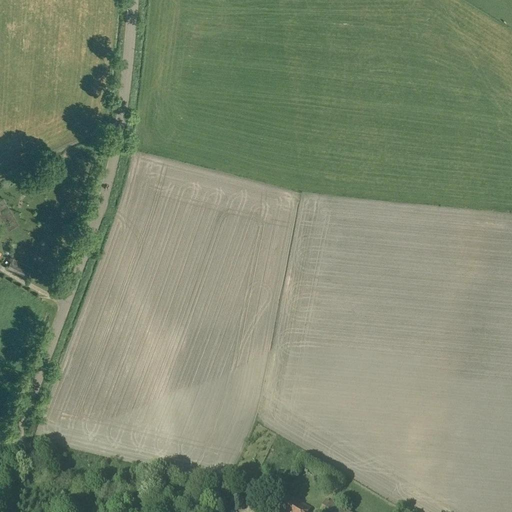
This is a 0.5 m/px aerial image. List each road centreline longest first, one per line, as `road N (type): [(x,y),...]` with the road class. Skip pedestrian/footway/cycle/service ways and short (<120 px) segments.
road 1 (unclassified): [(1,470),(116,147),(132,0)]
road 2 (residential): [(1,470),(122,499),(140,511)]
